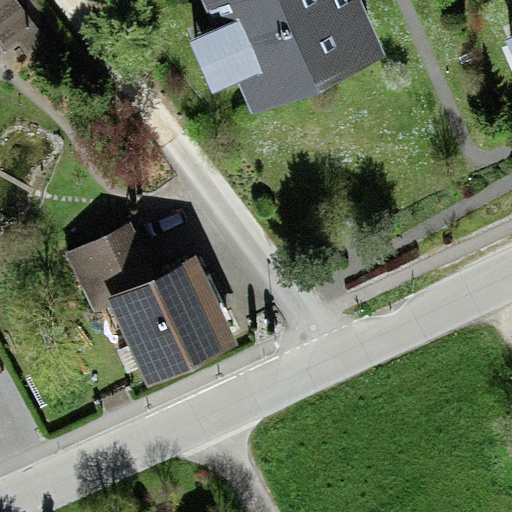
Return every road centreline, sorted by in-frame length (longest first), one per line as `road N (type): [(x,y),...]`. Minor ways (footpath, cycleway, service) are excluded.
road 1 (residential): [(69,0),(331,358)]
road 2 (unclassified): [(331,358),(0,507)]
road 3 (unclassified): [(511,277),(331,358)]
